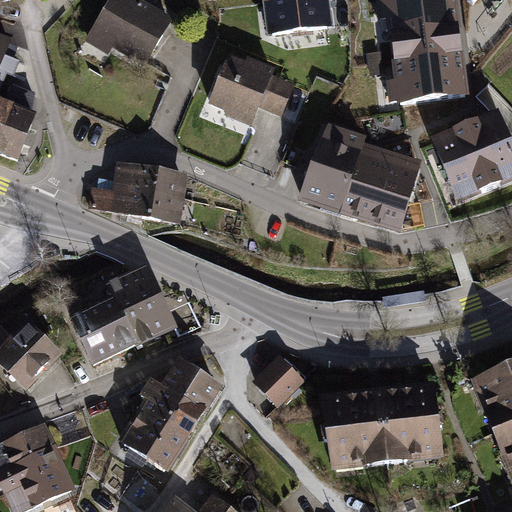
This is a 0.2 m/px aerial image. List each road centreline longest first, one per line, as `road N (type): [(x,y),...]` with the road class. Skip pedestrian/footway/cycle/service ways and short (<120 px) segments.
road 1 (residential): [(123,154),(163,158),(388,243),(511,216)]
road 2 (tertiary): [(261,304),(327,330),(383,335),(451,325),(511,301)]
road 3 (residential): [(239,332),(0,430)]
road 4 (tertiary): [(46,214),(261,304)]
road 5 (residential): [(239,332),(242,406),(341,511)]
road 6 (track): [(69,170),(26,0)]
